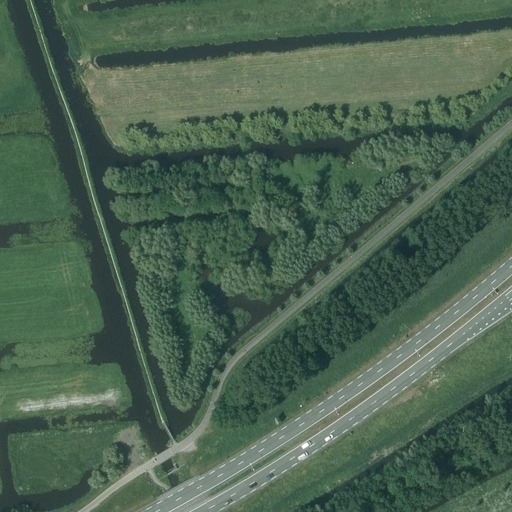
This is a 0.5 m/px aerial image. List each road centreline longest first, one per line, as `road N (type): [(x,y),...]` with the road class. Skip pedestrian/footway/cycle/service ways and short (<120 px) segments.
road 1 (primary): [(511,266),(322,410),(155,511)]
road 2 (primary): [(203,511),(373,403),(511,294)]
